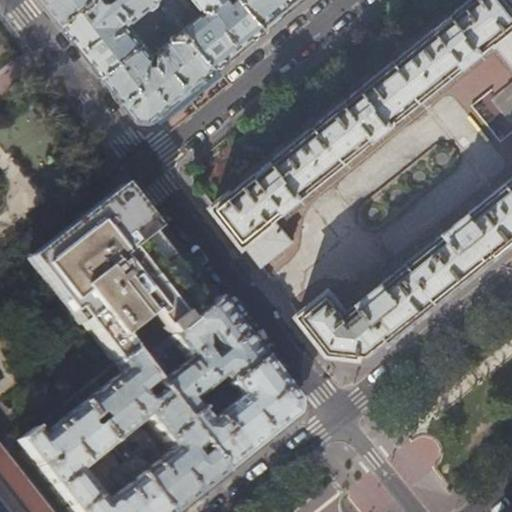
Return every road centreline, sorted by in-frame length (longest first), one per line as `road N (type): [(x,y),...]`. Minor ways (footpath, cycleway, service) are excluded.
road 1 (residential): [(341,419),(142,164)]
road 2 (residential): [(142,164),(348,0)]
road 3 (secondary): [(511,281),(341,419)]
road 4 (residential): [(142,164),(13,0)]
road 5 (secondary): [(341,419),(226,511)]
